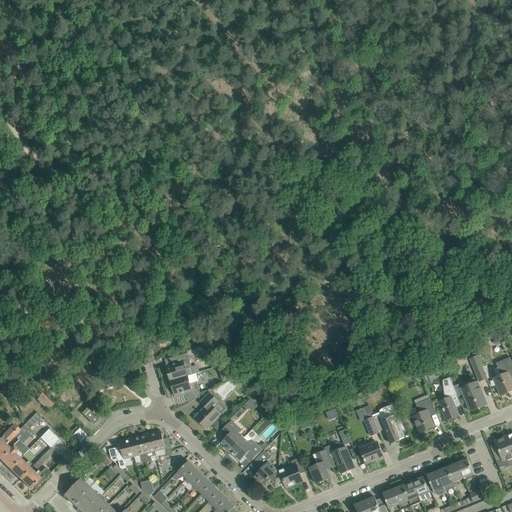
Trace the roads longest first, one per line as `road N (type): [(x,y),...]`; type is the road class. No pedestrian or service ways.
road 1 (residential): [(294,511),(511,413)]
road 2 (residential): [(47,492),(117,422),(162,413)]
road 3 (residential): [(162,413),(265,511)]
